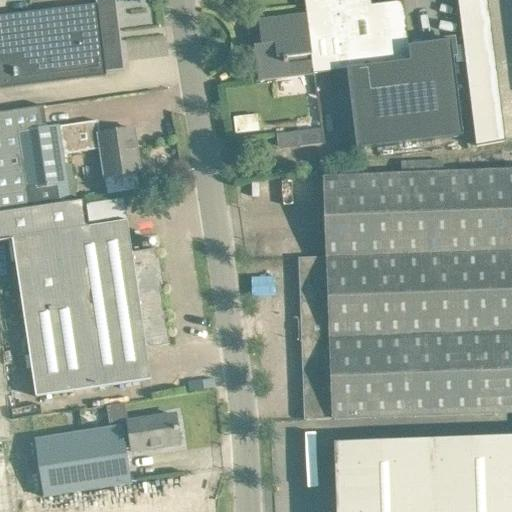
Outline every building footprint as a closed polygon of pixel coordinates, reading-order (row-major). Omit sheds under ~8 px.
[(0,16),(0,89),(106,76),(106,72),(124,70),(115,0),(103,0),(96,1),(97,5),(0,16)] [(348,70),(340,0),(304,0),(306,14),(311,56),(313,74),(348,70)] [(340,0),(348,70),(346,70),(356,150),(464,136),(452,41),(409,46),(403,1),(372,5),(370,0),(340,0)] [(311,56),(306,14),(258,20),(260,36),(267,35),(268,41),(253,43),(258,81),(290,77),(288,59),(311,56)] [(496,70),(467,74),(476,145),(505,141),(496,70)] [(0,113),(0,214),(71,203),(63,155),(101,149),(105,179),(141,173),(134,129),(94,135),(92,123),(98,123),(98,121),(47,129),(44,108),(46,108),(46,107),(0,113)] [(260,132),(258,116),(234,119),(236,135),(260,132)] [(298,132),(299,147),(322,144),(320,130),(298,132)] [(511,413),(511,171),(325,178),(328,258),(300,259),(306,421),(511,413)] [(86,201),(71,203),(0,214),(0,240),(13,239),(36,397),(151,380),(146,349),(170,345),(168,329),(166,330),(165,320),(166,320),(165,312),(163,313),(160,293),(162,293),(161,285),(156,286),(154,275),(163,274),(163,273),(159,274),(158,267),(157,267),(155,259),(157,259),(156,250),(132,253),(127,222),(89,227),(86,201)] [(175,415),(156,419),(128,423),(133,452),(180,445),(175,415)] [(131,484),(123,429),(36,442),(44,497),(131,484)] [(511,511),(511,437),(334,444),(336,511),(511,511)]
